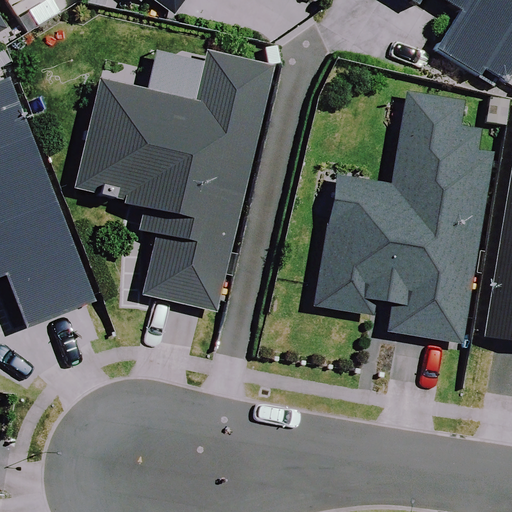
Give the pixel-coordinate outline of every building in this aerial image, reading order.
[(147,0),(171,17),(182,0),(147,0)] [(511,0),(397,0),(415,11),(421,0),(424,0),(455,19),(433,55),(497,94),(511,70),(511,0)] [(272,71),(206,55),(193,108),(99,86),(73,194),(145,211),(139,237),(152,240),(138,299),(213,317),(272,71)] [(85,307),(3,87),(0,87),(0,282),(18,332),(85,307)] [(487,156),(472,154),(478,117),(457,114),(459,100),(405,91),(400,123),(390,121),(379,189),(332,181),(311,311),(373,321),(376,303),(388,305),(383,338),(457,350),(487,156)] [(511,166),(484,341),(511,345),(511,166)]
